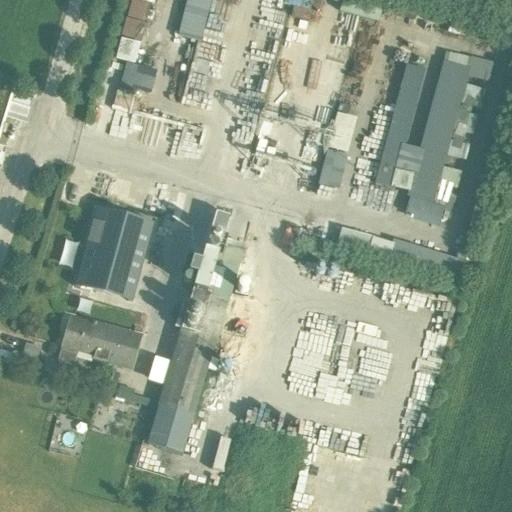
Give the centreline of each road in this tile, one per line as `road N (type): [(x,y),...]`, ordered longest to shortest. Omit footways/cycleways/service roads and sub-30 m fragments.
road 1 (unknown): [(276,283),(265,383),(363,422),(386,413),(398,396),(409,346),(402,328),(356,303)]
road 2 (unclassified): [(0,252),(73,0)]
road 3 (unknown): [(198,174),(247,0)]
road 4 (unknown): [(198,174),(280,199),(276,283)]
road 5 (unknown): [(42,117),(198,174)]
